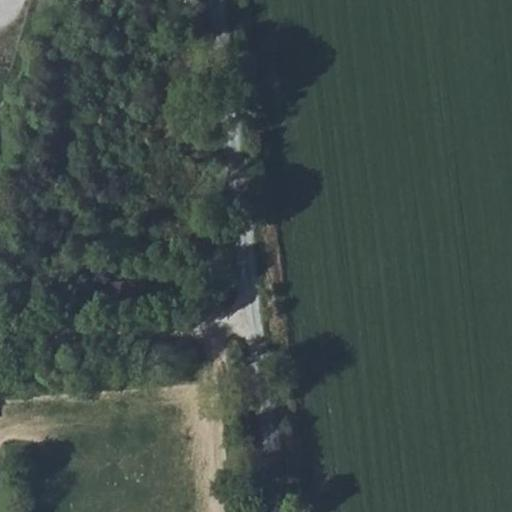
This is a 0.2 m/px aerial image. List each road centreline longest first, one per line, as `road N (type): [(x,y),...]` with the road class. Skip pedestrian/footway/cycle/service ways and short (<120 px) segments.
road 1 (track): [(220,0),(280,511)]
road 2 (track): [(0,337),(258,324)]
